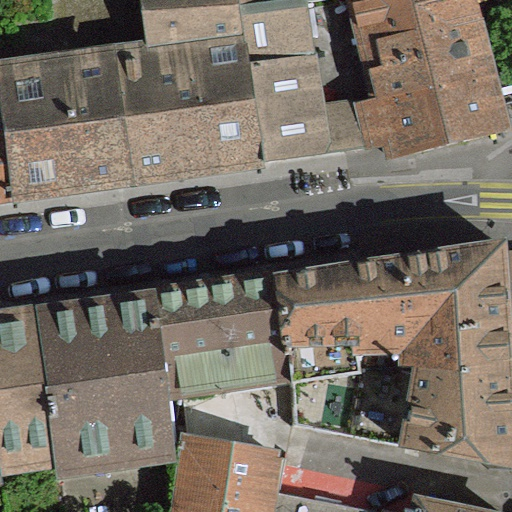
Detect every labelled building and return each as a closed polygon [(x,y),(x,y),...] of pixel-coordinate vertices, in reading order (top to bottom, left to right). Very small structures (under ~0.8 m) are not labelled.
[(144,0),(152,57),(245,43),(240,10),(238,0),(144,0)] [(238,0),(240,10),(285,4),(284,0),(238,0)] [(354,0),(380,102),(390,145),(395,159),(509,131),(503,108),(475,0),(354,0)] [(285,4),(240,10),(245,43),(264,164),(368,149),(363,119),(324,124),(304,2),(285,4)] [(152,57),(0,80),(18,198),(264,164),(245,43),(152,57)] [(0,78),(0,200),(18,198),(0,80),(0,78)] [(360,106),(363,119),(368,149),(390,145),(380,102),(360,106)] [(279,282),(289,375),(290,386),(363,375),(360,355),(404,354),(405,369),(421,371),(409,449),(511,468),(511,363),(504,247),(279,282)] [(158,300),(168,393),(289,375),(279,282),(158,300)] [(0,321),(0,440),(2,456),(55,448),(58,464),(175,447),(170,425),(172,423),(168,393),(158,300),(0,321)] [(363,375),(290,386),(296,427),(409,449),(421,371),(405,369),(404,354),(360,355),(363,375)] [(175,511),(272,511),(277,492),(282,462),(183,443),(175,511)] [(372,511),(277,492),(272,511),(372,511)]
